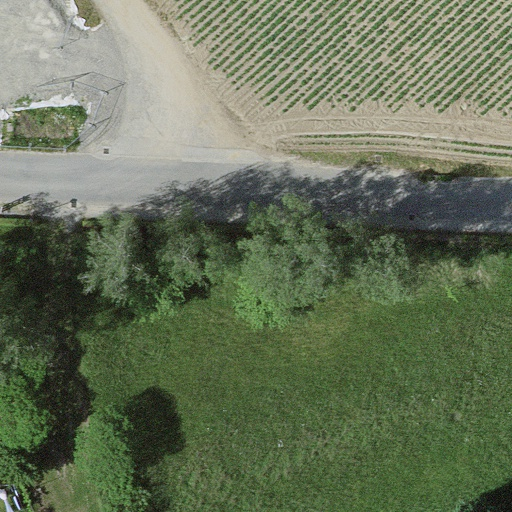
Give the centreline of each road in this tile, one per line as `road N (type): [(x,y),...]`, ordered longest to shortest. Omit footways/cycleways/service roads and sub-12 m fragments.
road 1 (unclassified): [(511,206),(174,186)]
road 2 (unclassified): [(105,0),(134,41),(174,129),(174,186)]
road 3 (unclassified): [(174,186),(0,182)]
